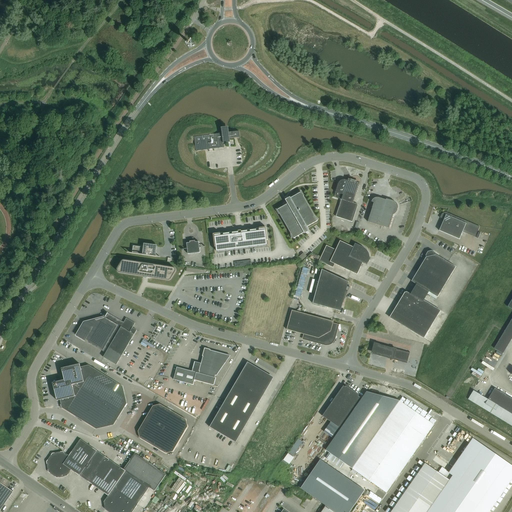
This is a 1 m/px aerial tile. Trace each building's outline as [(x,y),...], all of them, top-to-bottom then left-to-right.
[(26,13),(24,17),(26,18),(24,23),(29,26),(34,16),(26,13)] [(194,137),(196,151),(224,148),(224,143),(230,142),(230,139),(240,138),(239,131),(229,132),(229,127),(221,128),(222,133),(194,137)] [(338,184),(334,197),(342,200),(336,217),(353,222),(358,205),(353,203),(359,184),(355,183),(356,181),(353,180),(352,182),(346,180),(344,180),(342,180),(341,181),(339,182),(338,184)] [(292,238),(292,239),(293,238),(294,239),(305,232),(303,227),(305,226),(306,227),(318,221),(317,220),(319,219),(318,219),(316,217),(315,217),(301,192),(290,199),(293,204),(290,205),(289,203),(277,210),(292,235),(291,235),(292,238)] [(374,203),(368,222),(389,228),(393,215),(395,214),(396,213),(396,212),(397,212),(397,211),(398,208),(398,207),(398,206),(398,205),(397,204),(396,203),(396,202),(394,201),(386,199),(386,200),(379,198),(376,198),(373,199),(372,202),(374,203)] [(444,220),(439,231),(460,239),(463,232),(475,237),(480,227),(448,213),(447,213),(446,213),(446,212),(445,212),(444,213),(443,213),(442,214),(441,215),(440,218),(444,220)] [(266,245),(264,230),(246,232),(246,231),(233,232),(231,233),(231,234),(213,237),(215,252),(266,245)] [(187,243),(188,254),(200,253),(199,242),(195,242),(195,241),(190,242),(190,243),(187,243)] [(353,247),(340,241),(336,250),(327,245),(319,261),(333,268),(335,264),(357,275),(363,263),(367,265),(369,262),(369,260),(370,257),(369,254),(369,253),(367,251),(365,249),(363,247),(355,243),(353,247)] [(133,246),(132,253),(156,257),(157,245),(144,243),(143,247),(133,246)] [(437,257),(436,253),(432,251),(428,252),(426,255),(427,259),(425,260),(412,280),(413,282),(417,285),(410,296),(405,292),(390,316),(391,319),(424,338),(441,311),(424,300),(429,292),(438,297),(456,267),(439,256),(437,257)] [(117,270),(117,271),(118,271),(118,272),(119,272),(119,273),(143,276),(144,277),(144,278),(145,278),(146,278),(147,277),(152,278),(168,280),(169,280),(170,280),(171,280),(171,279),(176,272),(176,271),(176,270),(176,269),(175,269),(175,268),(174,268),(174,267),(125,260),(124,260),(123,260),(123,261),(122,261),(118,268),(117,269),(117,270)] [(343,303),(350,287),(349,286),(347,292),(346,291),(349,282),(322,269),(313,303),(341,311),(343,303)] [(333,338),(336,326),(332,325),(334,322),(292,310),(287,330),(306,335),(305,338),(325,343),(327,343),(329,343),(331,342),(332,340),(333,338)] [(84,323),(77,336),(103,351),(106,353),(103,357),(117,365),(122,356),(137,330),(133,328),(135,323),(126,318),(124,322),(108,313),(107,313),(105,317),(84,323)] [(511,319),(511,321),(495,349),(503,353),(511,337),(511,319)] [(376,354),(378,355),(407,363),(410,352),(374,343),(373,347),(373,349),(373,351),(374,353),(376,354)] [(217,376),(230,356),(210,350),(211,350),(205,348),(202,356),(203,356),(201,363),(195,362),(192,371),(177,367),(174,380),(193,385),(195,380),(214,385),(216,378),(215,377),(215,375),(217,376)] [(63,408),(87,423),(97,429),(114,425),(127,404),(123,387),(89,365),(81,367),(80,364),(62,368),(65,380),(53,383),(58,401),(61,400),(63,408)] [(240,375),(239,375),(208,427),(234,442),(261,397),(260,396),(269,381),(245,367),(240,375)] [(359,395),(346,386),(345,387),(343,386),(322,416),(339,428),(360,398),(358,396),(359,395)] [(511,398),(495,388),(488,400),(474,391),(468,399),(511,425),(511,398)] [(352,469),(400,401),(367,393),(326,451),(352,469)] [(387,494),(435,425),(400,401),(352,469),(387,494)] [(153,406),(138,431),(140,438),(166,454),(173,452),(188,427),(186,420),(160,404),(153,406)] [(285,460),(292,464),(305,442),(299,438),(285,460)] [(53,453),(47,462),(49,472),(57,478),(68,476),(72,470),(109,496),(104,502),(106,510),(108,511),(132,511),(149,488),(155,492),(166,475),(135,453),(124,470),(81,440),(69,456),(63,452),(53,453)] [(435,500),(426,511),(481,511),(511,468),(511,465),(476,441),(449,480),(435,500)] [(463,455),(466,450),(453,442),(450,447),(448,445),(446,448),(445,447),(443,450),(460,460),(463,455)] [(320,460),(301,488),(335,511),(349,511),(364,490),(320,460)] [(394,507),(390,511),(426,511),(435,500),(449,480),(425,463),(394,507)] [(0,509),(13,491),(12,492),(0,485),(0,509)]
